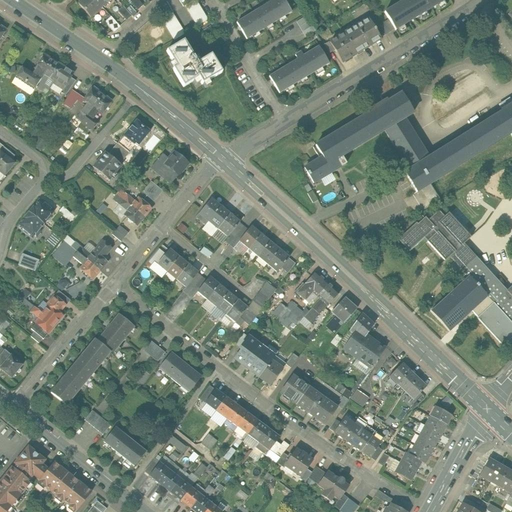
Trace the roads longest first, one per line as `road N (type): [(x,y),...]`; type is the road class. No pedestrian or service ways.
road 1 (secondary): [(487,408),(222,159)]
road 2 (residential): [(114,284),(262,403),(380,484)]
road 3 (residential): [(222,159),(466,12)]
road 4 (secondary): [(222,159),(98,57),(13,0)]
road 5 (residential): [(13,406),(142,511)]
road 6 (residential): [(13,406),(114,284)]
road 7 (residential): [(35,177),(71,173),(128,105)]
